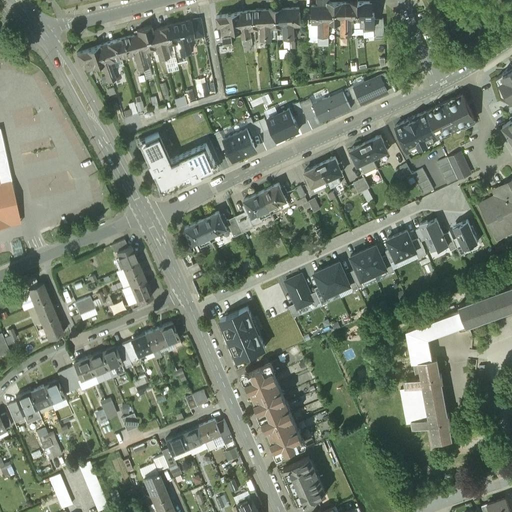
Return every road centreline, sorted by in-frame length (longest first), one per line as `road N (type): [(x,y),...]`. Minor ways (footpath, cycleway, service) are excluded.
road 1 (residential): [(145,215),(436,84)]
road 2 (residential): [(191,313),(441,194)]
road 3 (tertiary): [(279,511),(191,313)]
road 4 (tertiary): [(145,215),(44,36)]
road 5 (residential): [(182,294),(52,350),(0,387)]
road 6 (residential): [(0,276),(145,215)]
road 7 (residential): [(173,0),(44,36)]
